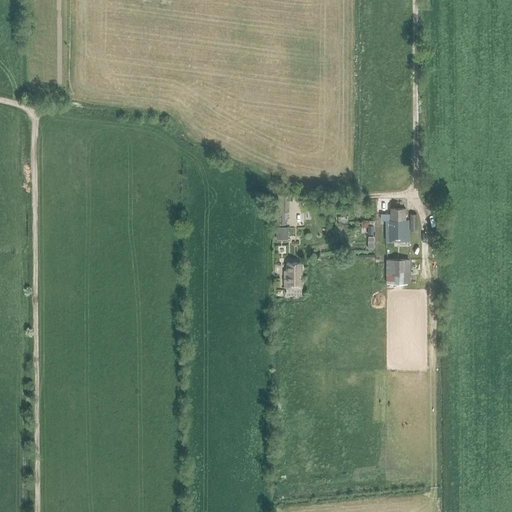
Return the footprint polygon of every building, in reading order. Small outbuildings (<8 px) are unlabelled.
[(409,242),(409,221),(405,221),(405,209),(390,209),(390,215),(381,215),(381,221),(386,221),(385,242),(409,242)] [(284,225),(284,213),(275,213),(276,225),(284,225)] [(287,227),(276,227),(276,235),(288,235),(287,227)] [(410,284),(410,260),(403,259),(387,259),(386,284),(403,284),(410,284)] [(286,263),(286,271),(284,271),(283,289),(301,289),(302,263),(286,263)]
